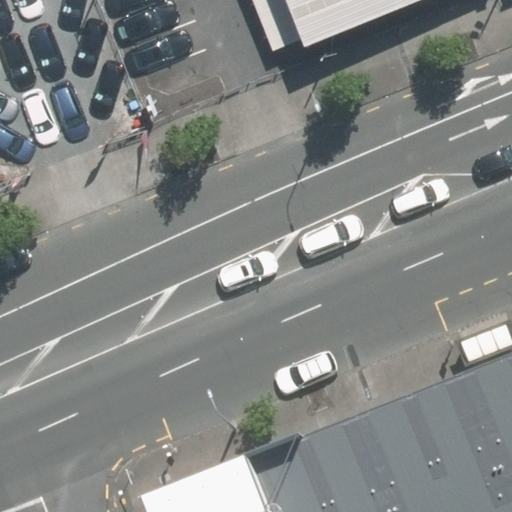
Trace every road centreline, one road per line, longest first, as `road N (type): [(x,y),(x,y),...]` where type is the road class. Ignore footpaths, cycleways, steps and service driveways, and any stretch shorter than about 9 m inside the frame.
road 1 (primary): [(0,382),(511,172)]
road 2 (residential): [(0,392),(45,511)]
